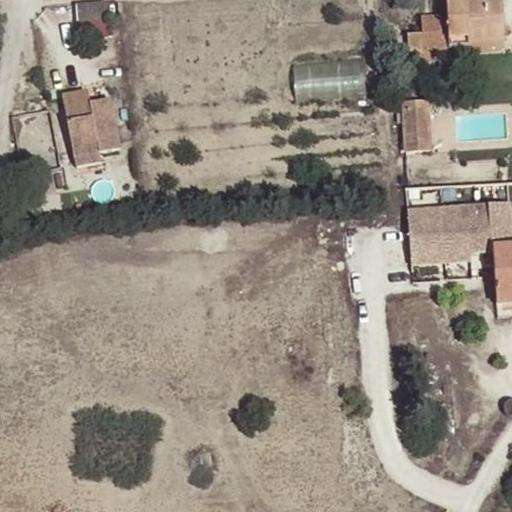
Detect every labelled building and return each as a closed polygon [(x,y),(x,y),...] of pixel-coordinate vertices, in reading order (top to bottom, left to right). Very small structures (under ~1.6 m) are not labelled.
[(409,57),(423,57),(423,50),(440,50),(468,47),(469,43),(504,41),(501,0),(456,0),(446,0),(447,18),(421,21),(422,35),(408,36),(409,57)] [(105,4),(76,7),(78,23),(107,20),(105,4)] [(505,54),(504,41),(469,43),(468,47),(469,57),(505,54)] [(423,50),(423,57),(424,64),(440,63),(440,50),(423,50)] [(365,55),(292,62),(296,103),(369,96),(365,55)] [(110,101),(90,105),(99,154),(120,150),(110,101)] [(427,104),(404,105),(407,153),(429,153),(427,104)] [(493,251),(494,268),(511,266),(511,248),(510,217),(511,216),(511,195),(509,196),(509,208),(410,214),(414,256),(493,251)] [(511,266),(494,268),(497,306),(511,305),(511,266)]
